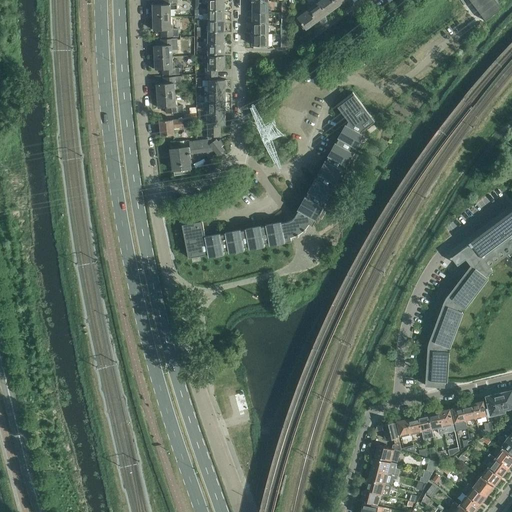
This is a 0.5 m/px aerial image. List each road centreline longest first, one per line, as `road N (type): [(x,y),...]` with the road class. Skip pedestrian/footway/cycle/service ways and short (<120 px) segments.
road 1 (primary): [(224,511),(184,398),(142,216),(122,0)]
road 2 (primary): [(103,0),(107,108),(140,310),(202,511)]
road 3 (residential): [(242,504),(187,345),(153,190)]
road 4 (unclassified): [(242,0),(242,152),(197,185),(153,190)]
road 5 (residential): [(401,404),(403,339),(421,283),(451,243),(504,204)]
road 6 (residential): [(153,190),(136,0)]
road 7 (tertiary): [(41,511),(0,354)]
road 8 (unknown): [(240,223),(332,113)]
road 9 (residential): [(341,511),(364,425),(379,408),(401,404)]
